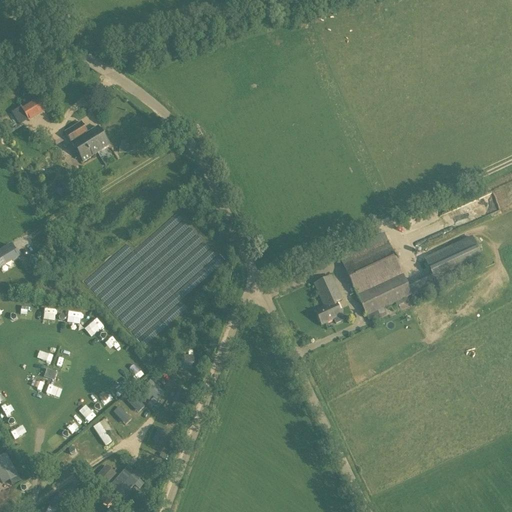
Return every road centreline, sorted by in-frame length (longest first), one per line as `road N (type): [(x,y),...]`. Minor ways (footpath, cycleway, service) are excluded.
road 1 (unclassified): [(257,281),(178,126),(0,4)]
road 2 (track): [(257,281),(511,161)]
road 3 (unclassified): [(368,511),(257,281)]
road 4 (unclassified): [(164,511),(257,281)]
road 5 (unknown): [(187,139),(23,243)]
